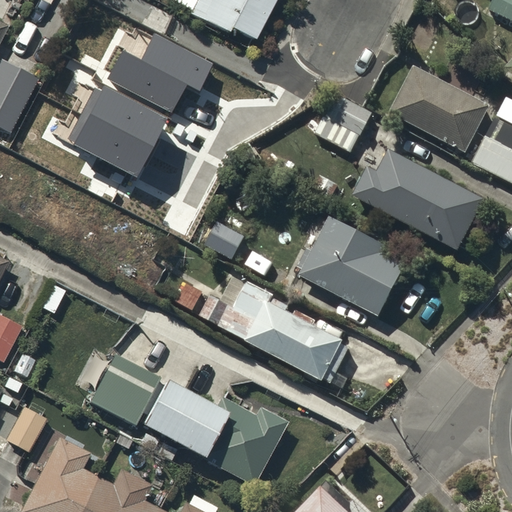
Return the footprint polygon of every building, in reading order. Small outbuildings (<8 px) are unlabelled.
[(271,0),(176,0),(191,8),(189,11),(228,31),(231,25),(252,37),(271,0)] [(511,0),(492,0),(488,8),(511,19),(511,0)] [(440,17),(422,8),(408,37),(426,46),(440,17)] [(0,38),(9,22),(0,17),(0,38)] [(37,77),(1,58),(0,58),(0,126),(8,131),(37,77)] [(490,104),(413,63),(388,110),(466,150),(490,104)] [(139,98),(96,179),(153,209),(180,158),(160,147),(176,118),(139,98)] [(350,156),(373,116),(341,98),(333,110),(330,108),(314,136),(350,156)] [(511,148),(485,135),(472,161),(511,181),(511,148)] [(483,196),(388,147),(376,170),(367,165),(352,193),(457,247),(483,196)] [(182,180),(161,216),(186,230),(206,194),(182,180)] [(384,243),(328,215),(311,249),(306,246),(297,265),(302,268),(300,273),(377,312),(402,265),(378,253),(384,243)] [(242,237),(214,223),(200,250),(229,264),(242,237)] [(154,300),(172,271),(150,258),(132,287),(154,300)] [(322,378),(342,339),(312,324),(315,319),(295,308),(293,312),(270,301),(275,293),(246,278),(232,304),(220,297),(208,319),(322,378)] [(20,324),(0,313),(0,358),(1,360),(20,324)] [(156,375),(113,353),(89,399),(132,422),(156,375)] [(216,402),(162,373),(136,421),(250,483),(284,420),(259,406),(255,413),(220,394),(216,402)] [(20,383),(7,376),(3,384),(16,390),(20,383)] [(45,419),(22,406),(4,438),(28,451),(45,419)] [(21,511),(76,511),(96,475),(81,468),(89,451),(56,434),(18,510),(21,511)] [(130,440),(118,434),(115,441),(127,447),(130,440)] [(152,483),(119,466),(111,483),(96,475),(76,511),(156,511),(158,508),(143,500),(152,483)] [(350,511),(320,484),(294,511),(350,511)] [(177,511),(166,511),(158,508),(156,511),(204,511),(183,501),(177,511)]
